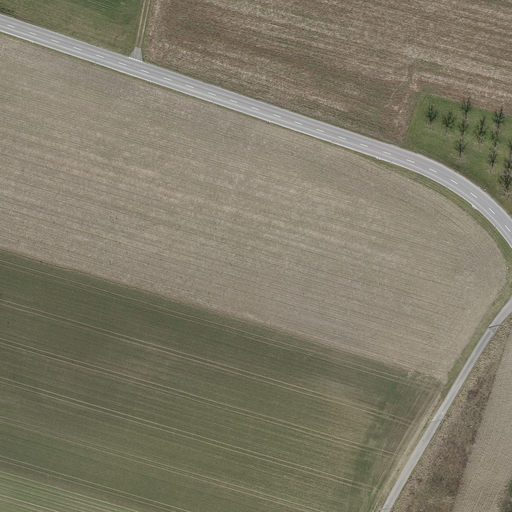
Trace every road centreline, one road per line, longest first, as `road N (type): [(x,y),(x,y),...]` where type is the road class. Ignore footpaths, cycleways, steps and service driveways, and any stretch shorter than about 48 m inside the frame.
road 1 (tertiary): [(0,20),(431,167),(511,232)]
road 2 (track): [(389,511),(511,304)]
